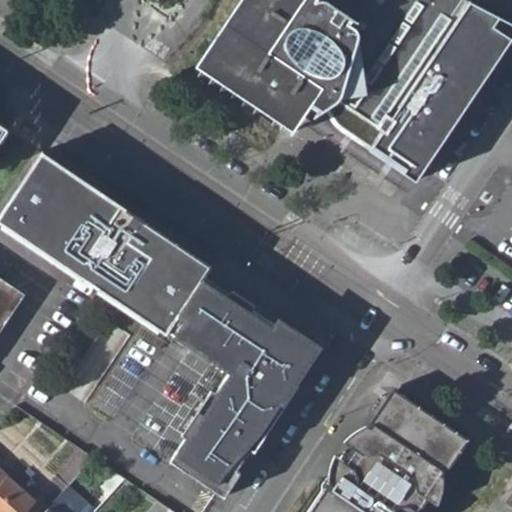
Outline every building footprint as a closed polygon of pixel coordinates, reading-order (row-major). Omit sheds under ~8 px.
[(355,176),(472,0),(471,0),(337,0),(320,15),(311,9),(316,0),(253,0),(202,74),(291,133),(308,108),(331,125),(329,130),(326,129),(322,128),(319,131),(317,135),(319,140),(343,176),(347,171),(355,176)] [(0,153),(10,140),(0,133),(0,153)] [(42,152),(0,214),(0,222),(165,334),(167,331),(188,345),(190,343),(230,369),(214,393),(209,391),(180,434),(184,437),(169,460),(224,497),(240,473),(236,470),(250,449),(254,452),(299,385),(294,383),(320,345),(208,270),(211,265),(42,152)] [(0,345),(29,300),(0,280),(0,345)] [(305,511),(419,511),(427,498),(440,506),(442,498),(443,484),(443,474),(467,435),(393,385),(365,423),(355,426),(348,430),(338,437),(350,446),(341,459),(329,451),(326,461),(324,471),(326,485),(305,511)] [(80,445),(55,475),(68,487),(94,456),(80,445)] [(7,478),(0,486),(0,511),(25,511),(34,502),(7,478)] [(97,511),(99,510),(72,483),(43,511),(97,511)]
